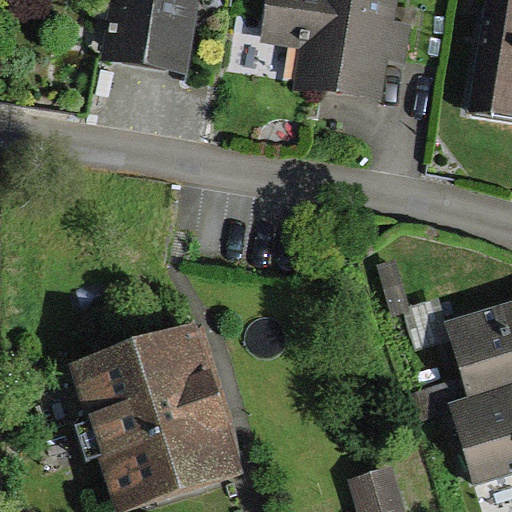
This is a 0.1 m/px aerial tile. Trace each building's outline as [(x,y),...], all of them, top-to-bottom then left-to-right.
[(114,0),(105,64),(185,77),(197,1),(203,2),(203,0),(114,0)] [(268,48),(264,74),(292,78),(291,91),(380,102),(384,65),(403,67),(408,27),(392,25),(394,0),(265,0),(260,47),(268,48)] [(511,0),(489,0),(471,111),(511,117),(511,0)] [(511,388),(511,306),(446,327),(469,401),(511,388)] [(195,335),(73,371),(114,511),(131,511),(238,480),(195,335)] [(511,480),(511,388),(469,401),(445,409),(471,493),(511,480)] [(407,511),(401,479),(356,488),(360,511),(407,511)]
